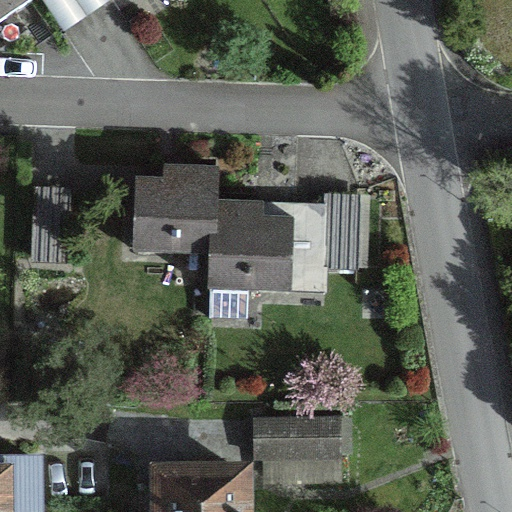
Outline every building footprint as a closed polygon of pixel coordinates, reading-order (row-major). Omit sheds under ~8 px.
[(0,0),(0,21),(31,0),(0,0)] [(134,250),(212,253),(214,203),(216,168),(174,167),(173,180),(145,179),(139,181),(137,187),(134,250)] [(44,201),(42,259),(72,260),(74,202),(44,201)] [(212,253),(210,317),(247,318),(248,289),(289,290),(292,227),(289,221),(284,219),(253,218),(253,204),(214,203),(212,253)] [(294,482),(338,482),(337,420),(256,421),(256,456),(294,456),(294,482)] [(185,459),(185,472),(159,472),(159,511),(243,511),(243,471),(217,472),(216,459),(185,459)] [(0,511),(39,511),(39,461),(0,460),(0,511)]
